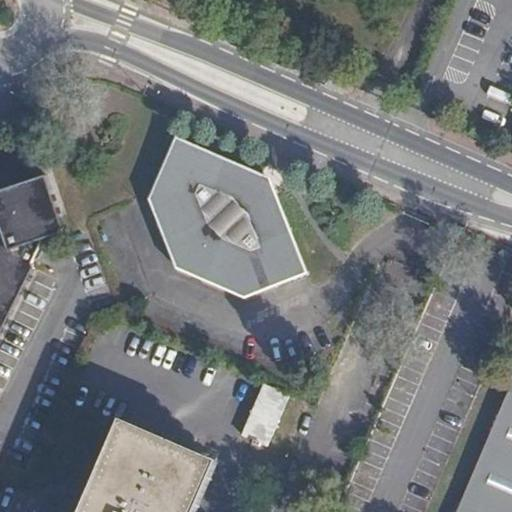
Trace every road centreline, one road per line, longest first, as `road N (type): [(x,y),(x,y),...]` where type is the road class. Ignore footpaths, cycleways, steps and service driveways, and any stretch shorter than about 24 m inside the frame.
road 1 (tertiary): [(33,45),(90,37),(294,133),(511,217)]
road 2 (tertiary): [(511,185),(64,0)]
